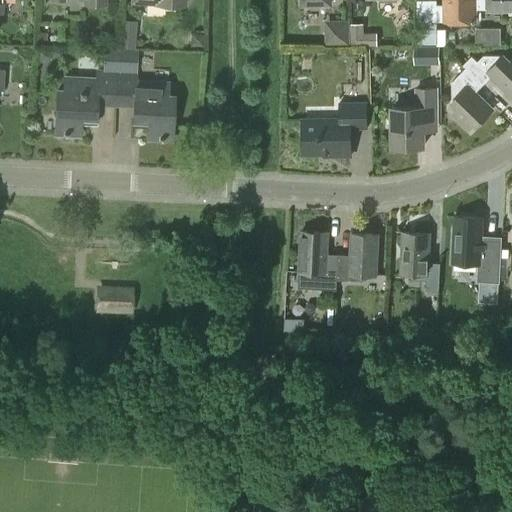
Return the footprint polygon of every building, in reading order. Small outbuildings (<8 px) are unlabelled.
[(511,13),(511,0),(444,0),(444,22),(476,22),(476,9),(508,10),(508,14),(511,13)] [(135,47),(136,20),(122,20),(120,47),(135,47)] [(349,20),(324,20),(325,45),(349,44),(349,20)] [(437,21),(417,21),(417,44),(437,44),(437,21)] [(501,41),(501,26),(477,26),(477,41),(501,41)] [(46,44),(47,32),(38,31),(37,43),(46,44)] [(377,32),(366,33),(366,46),(377,46),(377,32)] [(39,49),(38,62),(46,62),(52,57),(52,50),(39,49)] [(136,73),(136,50),(117,49),(116,72),(115,98),(137,99),(136,108),(133,108),(132,121),(147,122),(147,138),(171,139),(173,96),(167,96),(168,83),(135,81),(136,73)] [(466,67),(484,84),(491,76),(511,96),(511,95),(511,59),(511,61),(504,55),(484,55),(478,61),(472,56),(463,65),(466,67)] [(476,92),(484,84),(466,67),(452,82),(452,102),(458,108),(452,115),(468,130),(474,123),(476,126),(493,109),(476,92)] [(115,98),(116,72),(97,71),(96,79),(64,78),(63,91),(57,90),(55,133),(79,134),(80,119),(95,119),(96,106),(93,106),(93,97),(115,98)] [(423,131),(437,131),(437,88),(417,88),(417,107),(393,107),(393,147),(423,147),(423,131)] [(351,156),(351,129),(367,128),(367,102),(340,103),(340,119),(303,120),(303,154),(331,154),(331,156),(351,156)] [(499,282),(501,240),(482,239),(483,217),(454,215),(452,262),(455,262),(454,270),(468,271),(468,263),(478,264),(478,281),(499,282)] [(337,279),(339,254),(327,254),(328,232),(302,231),(300,271),(311,272),(311,278),(337,279)] [(439,291),(440,263),(428,262),(429,233),(403,232),(401,272),(412,273),(412,279),(427,280),(426,290),(439,291)] [(339,254),(337,279),(364,280),(364,274),(376,275),(378,234),(352,233),(351,255),(339,254)] [(132,314),(134,286),(97,285),(95,312),(132,314)] [(350,328),(351,314),(337,314),(337,327),(350,328)]
